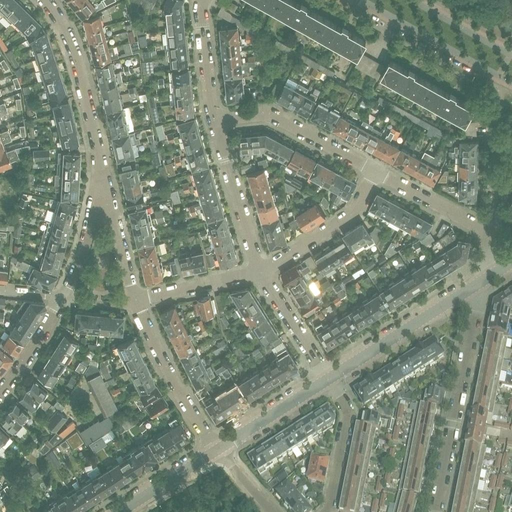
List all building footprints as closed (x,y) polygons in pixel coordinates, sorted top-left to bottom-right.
[(0,10),(1,9),(5,13),(16,1),(14,0),(1,0),(0,1),(0,10)] [(69,0),(76,9),(86,0),(69,0)] [(95,11),(115,0),(102,0),(99,3),(95,0),(86,0),(76,9),(83,17),(93,8),(95,11)] [(155,6),(158,0),(127,0),(131,12),(138,11),(149,10),(161,9),(160,5),(155,6)] [(165,0),(165,2),(166,9),(167,9),(182,7),(182,2),(183,0),(165,0)] [(224,0),(222,5),(234,12),(238,5),(228,0),(224,0)] [(256,0),(274,10),(280,0),(256,0)] [(280,0),(274,10),(316,33),(324,19),(312,12),(306,9),(307,7),(302,4),(300,6),(295,3),(295,2),(290,0),(280,0)] [(5,13),(13,21),(24,9),(16,1),(5,13)] [(118,10),(115,4),(107,8),(110,13),(118,10)] [(166,9),(167,20),(184,18),(182,7),(167,9),(166,9)] [(221,7),(217,14),(230,20),(232,16),(231,12),(221,7)] [(13,21),(21,29),(32,17),(24,9),(13,21)] [(85,19),(88,30),(103,26),(101,15),(85,19)] [(264,33),(232,16),(230,20),(246,29),(252,33),(262,37),(264,33)] [(25,33),(28,37),(43,29),(40,24),(32,17),(21,29),(25,33)] [(167,20),(168,30),(168,32),(185,30),(184,18),(167,20)] [(348,30),(344,27),(343,27),(342,29),(336,26),(336,25),(324,19),(316,33),(358,57),(366,42),(353,35),(348,32),(348,30)] [(137,26),(138,34),(145,33),(143,25),(137,26)] [(88,30),(90,41),(106,37),(103,26),(88,30)] [(221,29),(222,40),(239,39),(237,27),(221,29)] [(31,41),(33,48),(49,43),(45,34),(43,29),(28,37),(31,41)] [(168,32),(170,43),(186,42),(185,30),(168,32)] [(90,41),(93,52),(114,46),(109,47),(106,37),(90,41)] [(222,40),(223,52),(240,50),(239,39),(222,40)] [(335,72),(284,44),(277,40),(274,44),(315,67),(319,69),(323,71),(333,77),(335,72)] [(141,51),(138,41),(135,41),(130,42),(131,47),(127,48),(129,54),(141,51)] [(187,53),(186,42),(170,43),(170,49),(165,50),(165,55),(187,53)] [(33,48),(36,59),(52,54),(49,43),(33,48)] [(119,57),(119,56),(118,53),(115,54),(114,46),(93,52),(96,63),(112,59),(119,57)] [(8,59),(9,59),(16,55),(13,50),(10,52),(9,50),(4,53),(8,59)] [(223,52),(225,63),(241,62),(240,50),(223,52)] [(172,66),(188,64),(187,53),(165,55),(166,60),(171,60),(172,66)] [(355,66),(361,69),(368,56),(362,53),(355,66)] [(36,59),(40,69),(56,65),(52,54),(36,59)] [(374,59),(368,56),(361,69),(367,72),(374,59)] [(144,73),(154,72),(152,61),(147,61),(147,57),(142,58),(143,62),(144,73)] [(379,63),(374,59),(367,72),(372,76),(379,63)] [(251,73),(250,65),(256,65),(255,60),(249,61),(241,62),(225,63),(226,75),(251,73)] [(112,61),(96,65),(99,76),(115,72),(112,61)] [(300,61),(297,66),(305,70),(308,65),(300,61)] [(403,69),(390,62),(382,76),(424,99),(432,85),(419,78),(414,75),(415,73),(410,70),(408,72),(403,69)] [(372,76),(377,79),(378,79),(385,66),(379,63),(372,76)] [(40,69),(43,80),(59,75),(56,65),(40,69)] [(18,76),(21,74),(23,73),(19,66),(14,70),(18,76)] [(189,68),(173,70),(174,81),(190,80),(189,68)] [(99,76),(102,87),(117,83),(115,72),(99,76)] [(43,80),(47,91),(62,86),(59,75),(43,80)] [(243,76),(227,77),(226,78),(227,89),(244,87),(243,76)] [(174,81),(175,92),(191,91),(190,80),(174,81)] [(102,87),(104,98),(120,95),(117,83),(102,87)] [(282,85),(276,83),(271,92),(277,95),(282,85)] [(285,83),(277,98),(288,103),(295,89),(285,83)] [(288,103),(298,109),(306,94),(302,92),(305,88),(304,87),(299,84),(296,89),(295,89),(288,103)] [(465,122),(466,121),(473,108),(461,101),(455,98),(456,96),(451,93),(450,95),(444,92),(432,85),(424,99),(464,121),(465,122)] [(47,91),(50,101),(50,102),(66,97),(62,86),(47,91)] [(250,87),(244,88),(244,87),(227,89),(228,100),(253,98),(253,91),(250,91),(250,87)] [(175,92),(177,104),(192,102),(191,91),(175,92)] [(309,96),(306,94),(298,109),(308,114),(316,99),(318,96),(311,92),(309,96)] [(107,110),(123,106),(120,95),(104,98),(107,110)] [(363,96),(360,103),(365,105),(368,98),(363,96)] [(52,107),(54,113),(70,110),(68,103),(66,97),(50,102),(52,107)] [(384,105),(385,105),(428,129),(435,133),(436,133),(442,136),(444,131),(380,97),(377,101),(379,102),(384,105)] [(322,122),(330,107),(333,102),(328,99),(326,105),(319,101),(311,116),(322,122)] [(194,114),(192,102),(177,104),(178,116),(194,114)] [(385,105),(384,105),(379,102),(376,107),(383,110),(385,105)] [(160,121),(157,106),(151,107),(155,122),(160,121)] [(128,107),(108,112),(110,123),(131,118),(128,107)] [(332,128),(340,112),(330,107),(322,122),(332,128)] [(54,113),(56,124),(72,120),(70,110),(54,113)] [(334,128),(334,129),(344,134),(351,121),(341,115),(334,128)] [(113,135),(129,131),(134,130),(131,118),(110,123),(113,135)] [(194,118),(179,123),(182,134),(198,129),(194,118)] [(75,131),(72,120),(56,124),(58,130),(52,131),(53,136),(59,134),(59,135),(75,131)] [(354,139),(363,144),(373,125),(363,120),(360,126),(361,126),(354,139)] [(360,126),(351,121),(344,134),(354,139),(361,126),(360,126)] [(467,122),(466,121),(465,122),(464,121),(463,124),(462,129),(476,128),(475,121),(467,122)] [(363,144),(373,150),(380,137),(374,133),(379,124),(375,122),(373,125),(363,144)] [(396,130),(392,127),(388,135),(392,138),(396,130)] [(182,134),(186,145),(201,141),(198,129),(182,134)] [(0,138),(9,135),(8,130),(0,132),(0,138)] [(400,132),(396,130),(392,138),(396,140),(400,132)] [(56,143),(57,146),(62,146),(78,143),(75,131),(59,135),(61,142),(56,143)] [(130,133),(113,137),(116,148),(132,144),(130,133)] [(254,150),(264,149),(266,133),(252,135),(254,150)] [(265,149),(274,154),(281,141),(266,133),(264,149),(265,149)] [(433,137),(441,141),(443,137),(442,136),(436,133),(433,137)] [(0,148),(4,147),(3,143),(11,140),(9,135),(0,138),(0,148)] [(240,136),(241,151),(241,152),(254,150),(252,135),(240,136)] [(373,150),(383,155),(390,142),(380,137),(373,150)] [(409,147),(413,149),(416,144),(418,142),(413,139),(409,147)] [(461,140),(461,147),(459,147),(458,147),(458,151),(477,152),(477,140),(461,140)] [(186,145),(189,157),(205,152),(201,141),(186,145)] [(293,148),(281,141),(274,154),(286,161),(293,148)] [(150,143),(152,152),(160,150),(158,142),(150,143)] [(393,160),(400,147),(390,142),(383,155),(393,160)] [(119,160),(135,156),(132,144),(116,148),(119,160)] [(0,148),(0,159),(17,153),(15,148),(6,152),(4,147),(0,148)] [(50,159),(49,149),(49,148),(32,149),(33,160),(50,159)] [(401,148),(394,161),(404,167),(411,153),(401,148)] [(296,173),(298,169),(306,154),(295,149),(287,163),(294,167),(292,171),(296,173)] [(458,156),(460,156),(460,163),(477,164),(477,152),(458,151),(449,151),(449,156),(455,156),(458,156)] [(79,153),(63,152),(62,164),(78,164),(79,153)] [(151,154),(154,165),(162,164),(158,152),(151,154)] [(193,169),(208,164),(205,152),(189,157),(193,169)] [(0,170),(12,166),(10,161),(19,158),(17,153),(0,159),(0,170)] [(404,167),(414,172),(421,159),(411,153),(404,167)] [(316,160),(306,154),(298,169),(308,174),(316,160)] [(433,160),(432,162),(423,177),(434,183),(441,170),(435,166),(440,157),(435,154),(433,159),(433,160)] [(425,161),(421,159),(414,172),(423,177),(432,162),(433,160),(433,159),(428,157),(425,161)] [(136,159),(119,162),(121,171),(122,171),(122,172),(138,169),(137,163),(136,159)] [(310,176),(320,181),(328,166),(318,161),(310,176)] [(460,163),(460,175),(476,176),(477,164),(460,163)] [(78,175),(78,164),(62,164),(62,175),(78,175)] [(320,181),(329,186),(337,171),(328,166),(320,181)] [(209,168),(194,172),(197,184),(213,179),(209,168)] [(122,172),(125,184),(141,180),(138,169),(122,172)] [(264,169),(249,173),(252,184),(268,180),(264,169)] [(329,186),(339,191),(347,177),(337,171),(329,186)] [(33,183),(34,174),(28,173),(25,182),(33,183)] [(56,175),(55,186),(77,187),(78,175),(62,175),(56,175)] [(460,175),(460,186),(476,187),(476,176),(460,175)] [(347,177),(339,191),(337,195),(341,197),(347,200),(349,197),(356,182),(347,177)] [(125,184),(127,195),(144,191),(142,185),(147,184),(146,179),(141,180),(125,184)] [(197,184),(201,195),(216,191),(213,179),(197,184)] [(271,192),(268,180),(252,184),(256,197),(271,192)] [(297,188),(285,182),(292,191),(297,188)] [(60,198),(74,199),(77,199),(77,187),(55,186),(55,191),(61,191),(60,198)] [(476,201),(476,187),(460,186),(460,197),(468,197),(468,201),(476,201)] [(144,191),(127,195),(128,197),(127,197),(130,207),(146,203),(144,195),(148,194),(147,191),(144,191)] [(201,195),(203,202),(189,206),(190,211),(196,209),(204,207),(204,206),(220,202),(216,191),(201,195)] [(275,204),(272,193),(271,192),(256,197),(259,209),(275,204)] [(378,193),(370,208),(381,214),(388,199),(378,193)] [(324,196),(321,201),(326,209),(328,206),(329,203),(324,196)] [(381,214),(391,219),(399,205),(388,199),(381,214)] [(75,205),(60,200),(57,212),(72,216),(75,205)] [(204,207),(208,218),(223,214),(220,202),(204,206),(204,207)] [(316,202),(307,208),(316,223),(326,216),(316,202)] [(263,220),(278,215),(275,204),(259,209),(263,220)] [(297,215),(301,222),(306,229),(316,223),(307,208),(305,205),(300,208),(303,211),(297,215)] [(391,219),(401,224),(408,210),(399,205),(391,219)] [(146,207),(131,210),(134,222),(149,218),(146,207)] [(401,224),(411,230),(419,216),(408,210),(401,224)] [(69,227),(72,216),(57,212),(53,222),(53,223),(69,227)] [(23,214),(15,213),(14,225),(21,225),(22,226),(23,214)] [(208,220),(208,221),(210,226),(207,227),(209,233),(227,227),(224,216),(208,220)] [(428,231),(432,223),(419,216),(411,230),(421,236),(428,231)] [(280,217),(263,222),(267,235),(289,228),(288,227),(283,228),(280,217)] [(134,222),(136,234),(152,230),(149,218),(134,222)] [(66,238),(69,227),(53,223),(53,222),(46,220),(43,232),(66,238)] [(369,232),(363,222),(353,228),(363,245),(365,247),(375,241),(369,232)] [(442,237),(448,225),(443,223),(437,234),(440,238),(446,247),(457,264),(465,259),(466,257),(469,241),(459,239),(453,229),(448,232),(448,233),(442,237)] [(14,225),(14,226),(13,231),(13,236),(15,236),(15,235),(20,237),(23,238),(24,233),(21,233),(22,226),(21,225),(14,225)] [(384,231),(375,226),(373,230),(381,239),(382,235),(384,231)] [(213,237),(215,243),(231,238),(227,227),(209,233),(210,238),(213,237)] [(267,235),(269,240),(271,247),(273,249),(280,247),(280,244),(287,242),(285,236),(291,234),(289,228),(267,235)] [(353,249),(358,246),(359,247),(363,245),(353,228),(344,234),(353,249)] [(136,234),(139,245),(155,242),(152,230),(136,234)] [(373,230),(369,232),(375,241),(377,244),(377,245),(381,239),(373,230)] [(63,249),(66,238),(43,232),(40,243),(63,249)] [(421,239),(425,245),(435,239),(431,232),(421,239)] [(382,235),(381,239),(377,245),(384,253),(385,253),(391,243),(387,241),(389,238),(382,235)] [(215,255),(218,254),(234,249),(231,238),(215,243),(217,249),(214,250),(215,255)] [(438,254),(432,259),(442,274),(457,264),(446,247),(440,238),(436,241),(433,246),(438,254)] [(412,244),(414,246),(416,249),(423,245),(419,239),(412,244)] [(354,254),(345,240),(334,246),(344,260),(354,254)] [(60,260),(63,249),(40,243),(37,254),(44,256),(60,260)] [(155,243),(140,247),(142,258),(158,255),(162,254),(159,243),(155,244),(155,243)] [(389,256),(398,250),(395,246),(391,243),(385,253),(384,253),(384,254),(389,256)] [(334,246),(325,253),(334,267),(344,260),(334,246)] [(238,262),(234,249),(218,254),(222,265),(230,263),(230,265),(238,262)] [(184,272),(195,270),(192,254),(188,255),(187,251),(180,253),(180,255),(181,257),(180,257),(184,272)] [(207,267),(203,252),(192,254),(195,270),(207,267)] [(315,259),(324,273),(334,267),(325,253),(315,259)] [(142,258),(145,269),(160,266),(158,255),(142,258)] [(296,265),(282,274),(289,284),(303,275),(302,275),(311,269),(317,265),(311,255),(305,259),(308,265),(301,269),(300,267),(298,268),(296,265)] [(400,255),(396,258),(399,264),(404,261),(400,255)] [(41,267),(56,272),(57,272),(60,260),(44,256),(41,267)] [(215,265),(213,256),(207,258),(209,267),(215,265)] [(378,261),(380,264),(380,265),(387,260),(385,256),(378,261)] [(52,286),(57,276),(34,266),(18,259),(12,257),(10,261),(9,272),(15,275),(18,267),(26,271),(26,270),(31,272),(27,280),(40,286),(40,285),(42,286),(43,284),(49,287),(52,286)] [(178,273),(184,272),(180,257),(175,258),(176,263),(178,273)] [(366,271),(374,265),(376,264),(373,259),(363,266),(366,271)] [(432,259),(422,265),(431,280),(442,274),(432,259)] [(387,271),(383,265),(379,267),(383,274),(387,271)] [(413,271),(412,271),(422,286),(431,280),(422,265),(417,268),(416,267),(412,269),(413,271)] [(145,269),(147,280),(163,277),(160,266),(145,269)] [(371,277),(377,273),(374,268),(368,272),(371,277)] [(359,269),(352,274),(355,278),(362,274),(359,269)] [(406,275),(400,279),(410,294),(422,286),(412,271),(410,273),(409,271),(405,273),(406,275)] [(346,285),(355,278),(352,274),(343,280),(346,285)] [(289,284),(295,294),(309,285),(303,275),(289,284)] [(391,285),(390,285),(400,301),(410,294),(400,279),(395,282),(394,281),(389,283),(391,285)] [(331,284),(329,280),(323,284),(326,288),(327,287),(331,284)] [(341,283),(334,287),(334,288),(336,292),(344,287),(341,283)] [(319,292),(315,294),(309,285),(295,294),(301,304),(319,292)] [(381,292),(390,307),(400,301),(390,285),(385,289),(384,287),(379,290),(381,292)] [(339,296),(339,297),(341,299),(347,295),(343,289),(344,288),(344,287),(336,292),(336,293),(339,296)] [(249,288),(231,291),(236,299),(234,300),(238,306),(239,305),(254,296),(249,288)] [(388,308),(379,293),(378,291),(373,294),(374,296),(369,299),(368,298),(378,314),(388,308)] [(317,298),(321,295),(319,292),(301,304),(307,314),(322,305),(317,298)] [(511,292),(502,298),(511,313),(511,312),(511,292)] [(216,295),(221,316),(224,315),(227,315),(222,294),(216,295)] [(260,305),(254,296),(239,305),(238,306),(234,308),(240,318),(246,315),(260,305)] [(214,313),(212,303),(211,297),(199,299),(203,319),(208,318),(208,315),(214,313)] [(358,304),(368,320),(378,314),(368,298),(363,300),(365,302),(359,306),(358,304)] [(494,304),(492,316),(491,321),(508,325),(510,314),(511,313),(502,298),(494,304)] [(16,311),(19,313),(21,314),(35,323),(45,306),(44,303),(24,301),(16,311)] [(355,308),(349,312),(359,327),(368,320),(358,304),(353,307),(355,308)] [(266,315),(260,305),(246,315),(252,324),(266,315)] [(161,313),(166,323),(183,315),(181,310),(178,312),(175,306),(161,313)] [(339,318),(338,317),(348,333),(359,327),(349,312),(348,310),(343,313),(344,315),(339,318)] [(74,328),(80,329),(79,331),(86,332),(88,313),(76,312),(74,328)] [(18,319),(15,324),(29,333),(35,323),(21,314),(19,313),(16,318),(18,319)] [(92,330),(98,331),(99,314),(88,313),(86,332),(92,332),(92,330)] [(98,331),(103,331),(103,334),(109,334),(110,315),(99,314),(98,331)] [(122,317),(110,315),(109,334),(115,335),(115,332),(121,333),(122,317)] [(166,323),(171,334),(186,327),(183,321),(185,319),(183,315),(166,323)] [(223,329),(224,329),(231,326),(224,315),(221,316),(222,323),(223,329)] [(272,325),(266,315),(252,324),(247,327),(253,337),(258,334),(272,325)] [(335,321),(329,324),(339,339),(348,333),(338,317),(334,319),(335,321)] [(488,333),(506,336),(508,337),(509,331),(507,331),(508,325),(491,321),(488,333)] [(328,346),(339,339),(329,324),(329,325),(328,323),(324,325),(322,322),(316,326),(319,331),(328,346)] [(15,324),(8,334),(23,343),(29,333),(15,324)] [(264,344),(265,343),(278,335),(272,325),(258,334),(264,344)] [(171,334),(176,344),(193,335),(191,331),(188,332),(186,327),(171,334)] [(228,340),(229,339),(234,336),(230,329),(224,331),(228,340)] [(0,343),(2,344),(16,353),(23,343),(8,334),(5,339),(3,338),(0,343)] [(64,334),(57,343),(71,352),(78,342),(64,334)] [(181,354),(198,346),(193,335),(176,344),(181,354)] [(507,339),(488,335),(486,346),(505,350),(507,339)] [(272,341),(269,343),(273,349),(283,343),(282,342),(283,342),(280,337),(272,341)] [(117,346),(120,351),(118,352),(121,358),(123,357),(122,357),(137,349),(132,338),(117,346)] [(224,339),(223,339),(218,342),(218,344),(215,345),(217,348),(222,346),(226,344),(224,339)] [(230,344),(234,350),(237,348),(240,346),(236,340),(230,344)] [(434,341),(424,348),(435,364),(439,362),(438,359),(443,356),(441,353),(443,351),(440,346),(438,348),(434,341)] [(57,343),(51,354),(65,363),(71,352),(57,343)] [(95,352),(96,345),(88,344),(88,348),(95,352)] [(181,354),(186,364),(201,357),(199,353),(201,352),(198,346),(181,354)] [(243,351),(240,346),(237,348),(234,350),(236,355),(243,351)] [(486,346),(484,357),(503,361),(505,350),(486,346)] [(298,365),(294,359),(288,349),(286,347),(276,354),(278,357),(288,373),(297,368),(298,365)] [(12,358),(0,348),(0,361),(6,366),(12,358)] [(424,348),(414,354),(425,371),(425,370),(424,368),(428,365),(430,367),(435,364),(424,348)] [(122,357),(123,357),(125,362),(123,363),(127,370),(129,369),(143,362),(137,349),(122,357)] [(260,350),(255,354),(259,361),(265,357),(260,350)] [(51,354),(43,365),(57,374),(65,363),(51,354)] [(414,354),(405,360),(414,375),(419,371),(420,373),(425,371),(414,354)] [(114,356),(107,359),(100,362),(100,368),(105,365),(109,363),(116,360),(114,356)] [(186,364),(191,374),(206,367),(204,364),(206,363),(203,357),(201,358),(201,357),(186,364)] [(275,361),(270,365),(279,379),(288,373),(278,357),(273,359),(275,361)] [(484,357),(482,368),(501,372),(503,361),(484,357)] [(405,360),(394,367),(404,381),(409,378),(410,380),(415,377),(414,375),(405,360)] [(149,373),(143,362),(129,369),(127,370),(121,373),(124,379),(130,376),(132,381),(149,373)] [(265,368),(260,371),(269,386),(279,379),(270,365),(269,365),(268,363),(264,366),(265,368)] [(84,372),(88,379),(100,373),(97,366),(90,364),(84,372)] [(37,375),(51,384),(57,374),(43,365),(37,375)] [(100,368),(105,379),(111,376),(105,365),(100,368)] [(214,371),(217,375),(225,370),(222,366),(214,371)] [(441,366),(437,368),(441,374),(445,372),(441,366)] [(211,377),(206,367),(191,374),(197,385),(211,377)] [(394,367),(385,373),(395,389),(400,386),(399,384),(404,381),(394,367)] [(482,368),(480,379),(498,383),(501,372),(482,368)] [(255,374),(250,377),(259,392),(269,386),(260,371),(259,371),(258,369),(254,372),(255,374)] [(86,380),(88,384),(102,377),(100,373),(88,379),(86,380)] [(139,391),(140,392),(149,387),(154,384),(149,373),(132,381),(135,387),(136,387),(138,392),(139,391)] [(385,373),(375,379),(386,396),(390,393),(389,391),(394,387),(395,389),(385,373)] [(240,384),(249,398),(259,392),(250,377),(249,377),(248,375),(244,378),(245,380),(240,384)] [(88,384),(90,388),(104,381),(102,377),(88,384)] [(113,377),(104,382),(107,386),(115,382),(113,377)] [(375,379),(365,385),(376,402),(381,399),(379,397),(384,394),(385,396),(386,396),(375,379)] [(480,379),(477,390),(496,394),(498,383),(480,379)] [(46,390),(33,380),(26,389),(38,400),(46,390)] [(107,387),(107,386),(104,382),(104,381),(90,388),(93,394),(107,387)] [(424,404),(441,407),(444,393),(435,391),(437,383),(431,382),(429,390),(427,390),(424,404)] [(237,384),(236,383),(232,386),(233,388),(228,391),(237,406),(247,400),(237,384)] [(511,392),(511,385),(502,383),(501,387),(511,389),(511,392)] [(355,392),(360,399),(364,406),(370,403),(371,405),(376,402),(365,385),(355,392)] [(141,409),(146,406),(161,396),(155,386),(134,399),(141,409)] [(93,394),(95,399),(109,392),(107,387),(93,394)] [(18,399),(29,408),(31,409),(38,400),(26,389),(18,399)] [(477,390),(475,401),(494,405),(496,394),(477,390)] [(217,395),(227,412),(237,406),(228,391),(223,395),(221,393),(217,395)] [(95,399),(98,404),(112,397),(109,392),(95,399)] [(399,395),(398,394),(393,397),(397,404),(398,399),(402,400),(399,395)] [(217,419),(227,412),(217,395),(213,398),(211,395),(205,399),(206,402),(217,419)] [(167,406),(161,396),(146,406),(152,416),(167,406)] [(98,404),(101,410),(115,403),(112,397),(98,404)] [(51,405),(49,408),(54,412),(56,409),(60,412),(65,407),(57,400),(53,405),(51,404),(51,405)] [(475,401),(473,412),(492,415),(494,405),(475,401)] [(16,402),(8,411),(20,422),(20,421),(22,423),(27,418),(25,416),(28,413),(16,402)] [(112,411),(117,408),(115,403),(101,410),(104,416),(107,414),(112,411)] [(435,408),(417,404),(414,416),(433,420),(435,408)] [(327,408),(317,415),(327,431),(332,428),(331,426),(334,424),(335,420),(327,408)] [(380,408),(376,411),(379,416),(386,417),(382,412),(383,412),(380,408)] [(67,418),(60,412),(56,409),(54,412),(45,423),(55,431),(56,432),(63,438),(76,427),(77,426),(73,421),(66,426),(63,423),(67,418)] [(12,430),(15,433),(23,424),(20,422),(8,411),(0,419),(12,431),(12,430)] [(107,414),(108,415),(112,421),(117,418),(112,411),(107,414)] [(472,411),(470,423),(469,427),(484,431),(485,426),(487,415),(492,416),(492,415),(473,412),(472,411)] [(159,415),(163,420),(163,421),(169,418),(165,412),(159,415)] [(364,414),(362,426),(376,429),(378,429),(380,417),(364,414)] [(108,415),(103,418),(110,429),(115,426),(112,421),(108,415)] [(317,415),(307,421),(316,435),(318,437),(317,435),(321,432),(323,434),(327,431),(317,415)] [(414,416),(412,427),(431,430),(433,420),(414,416)] [(103,418),(99,421),(106,432),(110,429),(103,418)] [(169,429),(168,429),(177,445),(188,437),(178,422),(178,423),(175,418),(169,422),(172,426),(171,427),(169,426),(167,427),(169,429)] [(98,419),(93,422),(101,435),(106,432),(99,421),(98,419)] [(307,421),(297,428),(307,444),(308,444),(307,441),(312,438),(313,440),(318,437),(316,435),(307,421)] [(93,422),(88,425),(96,438),(101,435),(93,422)] [(122,423),(121,424),(115,427),(120,434),(126,431),(122,423)] [(508,431),(509,425),(495,423),(494,428),(508,431)] [(83,428),(91,441),(96,438),(88,425),(83,428)] [(357,425),(355,436),(373,439),(376,429),(362,426),(357,425)] [(412,427),(410,438),(429,441),(431,430),(412,427)] [(469,427),(468,433),(466,444),(467,444),(486,448),(481,447),(484,431),(469,427)] [(87,444),(91,441),(83,428),(79,431),(87,444)] [(297,428),(288,434),(297,448),(302,444),(304,446),(307,444),(297,428)] [(158,435),(167,451),(177,445),(168,429),(162,433),(161,431),(157,434),(158,435)] [(66,438),(66,439),(73,449),(83,442),(76,431),(66,438)] [(56,432),(48,441),(53,446),(63,438),(56,432)] [(288,434),(278,440),(287,454),(288,456),(293,453),(292,451),(297,448),(288,434)] [(117,449),(120,448),(122,446),(114,435),(111,437),(113,441),(112,442),(117,449)] [(148,442),(157,457),(167,451),(158,435),(148,442)] [(355,436),(353,447),(371,450),(373,439),(355,436)] [(99,446),(105,442),(102,437),(96,440),(99,446)] [(426,452),(429,441),(410,438),(406,438),(404,448),(408,448),(426,452)] [(57,445),(58,446),(61,450),(69,445),(65,440),(57,445)] [(278,440),(268,446),(277,460),(279,462),(283,459),(282,457),(287,454),(278,440)] [(29,451),(37,459),(43,454),(50,448),(43,442),(38,449),(34,446),(29,451)] [(143,443),(136,447),(148,466),(155,461),(154,460),(157,457),(148,442),(144,445),(143,443)] [(467,444),(465,455),(483,459),(486,448),(467,444)] [(268,446),(259,452),(269,469),(274,465),(273,463),(277,460),(268,446)] [(131,453),(128,455),(138,471),(141,468),(142,470),(148,466),(136,447),(130,451),(131,453)] [(369,461),(371,450),(353,447),(351,457),(369,461)] [(408,448),(406,459),(424,463),(426,452),(408,448)] [(54,450),(47,455),(49,459),(57,454),(54,450)] [(33,463),(37,459),(29,451),(25,456),(33,463)] [(259,452),(249,459),(260,476),(266,473),(265,471),(269,469),(259,452)] [(38,461),(37,463),(40,466),(49,459),(47,455),(38,461)] [(128,455),(117,462),(127,477),(138,471),(128,455)] [(465,455),(462,466),(481,470),(483,459),(465,455)] [(296,460),(299,464),(304,461),(305,460),(302,456),(296,460)] [(351,457),(348,468),(367,472),(369,461),(351,457)] [(312,458),(311,464),(310,464),(309,469),(327,473),(329,462),(312,458)] [(422,474),(424,463),(406,459),(404,470),(422,474)] [(117,462),(104,471),(114,486),(127,477),(117,462)] [(13,478),(23,469),(19,463),(9,472),(13,478)] [(26,468),(33,479),(40,474),(34,463),(26,468)] [(101,495),(114,486),(104,471),(101,472),(97,466),(86,473),(91,479),(101,495)] [(462,466),(460,477),(479,481),(481,470),(462,466)] [(365,483),(367,472),(348,468),(346,479),(365,483)] [(308,481),(324,484),(327,473),(309,469),(308,474),(309,475),(308,481)] [(420,485),(422,474),(404,470),(402,481),(420,485)] [(460,477),(458,488),(477,491),(479,481),(460,477)] [(91,479),(80,486),(90,501),(101,495),(91,479)] [(363,494),(365,483),(346,479),(344,490),(363,494)] [(272,491),(279,485),(276,480),(268,486),(272,491)] [(9,486),(13,490),(20,484),(17,481),(9,486)] [(300,491),(308,484),(305,481),(297,488),(300,491)] [(399,492),(418,496),(420,485),(402,481),(399,492)] [(285,503),(295,494),(297,492),(294,488),(292,489),(288,484),(277,494),(285,503)] [(80,486),(70,492),(80,508),(90,501),(80,486)] [(458,488),(456,499),(475,502),(477,491),(458,488)] [(361,505),(363,494),(344,490),(342,501),(361,505)] [(66,493),(59,497),(68,511),(77,511),(77,510),(80,508),(70,492),(67,495),(66,493)] [(297,492),(295,494),(285,503),(292,511),(293,511),(306,502),(302,497),(300,499),(296,494),(298,493),(297,492)] [(417,499),(399,494),(396,505),(414,510),(417,499)] [(51,506),(54,511),(68,511),(59,497),(53,501),(54,503),(50,505),(51,506)] [(456,499),(454,509),(466,511),(472,511),(475,502),(456,499)] [(339,511),(359,511),(361,505),(342,501),(339,511)] [(311,511),(308,508),(309,506),(306,502),(293,511),(311,511)]
